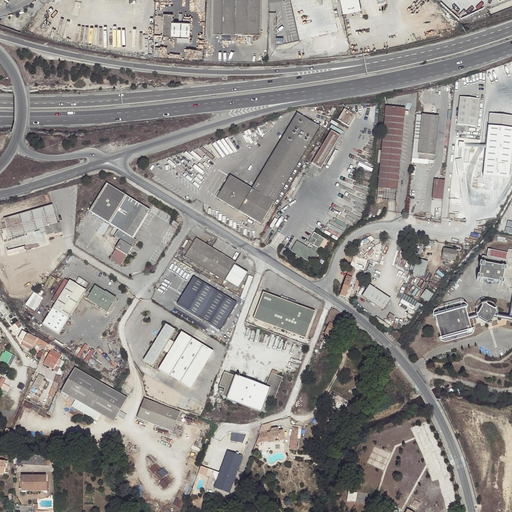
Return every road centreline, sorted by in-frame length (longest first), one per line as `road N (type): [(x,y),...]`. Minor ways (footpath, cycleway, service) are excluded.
road 1 (trunk): [(501,32),(360,62),(245,72),(131,65),(0,35)]
road 2 (trunk): [(501,32),(351,71),(118,99),(0,102)]
road 3 (trunk): [(106,161),(269,109),(411,82),(506,48)]
road 4 (trunk): [(220,104),(393,77),(506,48)]
road 5 (tertiary): [(471,511),(458,460),(425,392),(389,346),(330,299)]
road 6 (tertiary): [(320,293),(106,161)]
road 7 (trunk): [(0,121),(220,104)]
road 8 (primary): [(0,114),(220,104)]
road 9 (residential): [(216,437),(287,410),(330,299)]
road 10 (unclassified): [(470,220),(459,232),(394,225),(361,231),(343,246),(320,293)]
road 11 (unknown): [(204,197),(218,175),(291,115)]
